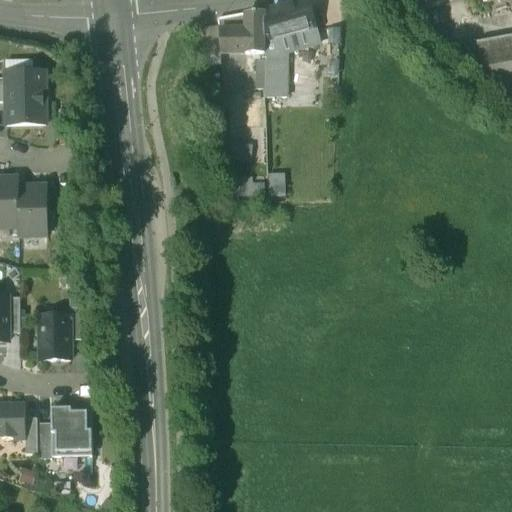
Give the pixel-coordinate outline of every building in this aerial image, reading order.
[(306,3),(264,15),(263,44),(274,41),(313,31),(306,3)] [(264,15),(245,16),(245,33),(245,55),(263,55),(263,44),(264,15)] [(313,31),(274,41),(278,54),(278,57),(279,57),(318,48),(313,31)] [(245,33),(217,32),(220,55),(245,55),(245,33)] [(511,38),(476,45),(478,56),(511,50),(511,38)] [(511,83),(511,50),(478,56),(484,88),(504,85),(511,83)] [(268,58),(266,58),(265,90),(266,91),(277,91),(278,76),(279,61),(268,58)] [(46,128),(45,75),(5,75),(6,81),(6,105),(6,128),(46,128)] [(285,76),(278,76),(277,91),(266,91),(266,99),(285,98),(285,76)] [(232,165),(253,166),(254,142),(232,141),(232,165)] [(270,195),(287,195),(286,173),(269,174),(270,195)] [(237,196),(266,195),(266,176),(236,177),(237,196)] [(0,233),(21,233),(22,196),(22,187),(0,186),(0,233)] [(199,191),(188,192),(189,206),(200,205),(199,191)] [(51,196),(22,196),(21,233),(21,240),(51,241),(51,196)] [(8,337),(8,301),(0,301),(0,345),(8,345),(8,337)] [(20,337),(20,301),(8,301),(8,337),(20,337)] [(84,311),(70,312),(70,320),(70,343),(84,343),(84,311)] [(70,320),(40,320),(41,364),(70,363),(70,343),(70,320)] [(25,425),(25,408),(0,408),(0,442),(26,442),(25,425)] [(92,460),(91,412),(65,412),(65,416),(51,416),(51,426),(52,460),(92,460)] [(37,424),(25,425),(26,442),(26,460),(38,460),(37,427),(37,424)] [(51,426),(37,427),(38,460),(38,462),(52,462),(52,460),(51,426)]
